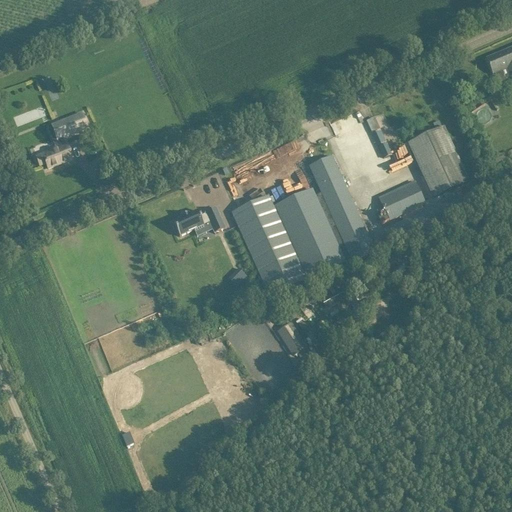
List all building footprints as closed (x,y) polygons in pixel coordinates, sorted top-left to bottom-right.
[(511,48),(486,60),(493,75),(507,69),(510,76),(509,77),(510,79),(511,78),(511,48)] [(82,114),(69,119),(52,126),(57,140),(53,141),(57,150),(37,158),(40,167),(46,164),(49,170),(73,160),(67,146),(66,146),(63,139),(88,129),(82,114)] [(408,145),(433,200),(470,183),(444,128),(408,145)] [(375,254),(362,224),(332,158),(309,168),(321,195),(315,198),(312,191),(273,208),(268,198),(232,214),(269,298),(351,261),(352,264),(375,254)] [(378,216),(382,224),(425,204),(416,186),(380,203),(385,212),(378,216)] [(383,231),(391,248),(467,213),(459,196),(383,231)] [(175,220),(176,222),(173,223),(180,237),(185,235),(185,236),(189,235),(188,234),(204,226),(210,223),(214,234),(225,229),(216,209),(205,214),(206,215),(201,218),(198,212),(195,213),(194,212),(191,213),(192,215),(189,216),(188,214),(181,218),(182,219),(179,220),(179,219),(175,220)] [(238,270),(228,280),(237,288),(247,278),(238,270)] [(339,276),(339,275),(323,283),(326,290),(342,282),(343,284),(350,281),(346,273),(339,276)] [(323,289),(318,292),(321,299),(327,296),(323,289)] [(352,296),(348,298),(343,289),(321,301),(322,302),(319,304),(323,311),(326,310),(335,306),(341,318),(354,311),(357,317),(363,313),(364,315),(370,312),(368,310),(371,308),(368,302),(358,307),(352,296)] [(264,311),(269,319),(280,312),(275,304),(264,311)] [(279,332),(289,347),(295,357),(308,348),(292,323),(279,332)] [(350,332),(347,328),(343,331),(342,330),(340,332),(345,337),(350,332)]
